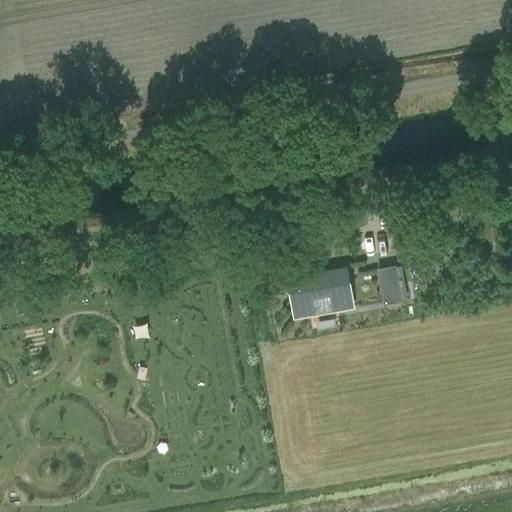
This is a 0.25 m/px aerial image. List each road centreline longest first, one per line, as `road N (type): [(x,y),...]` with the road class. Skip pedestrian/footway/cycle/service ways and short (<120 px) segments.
road 1 (unclassified): [(0,268),(511,175)]
road 2 (unclassified): [(0,161),(511,73)]
